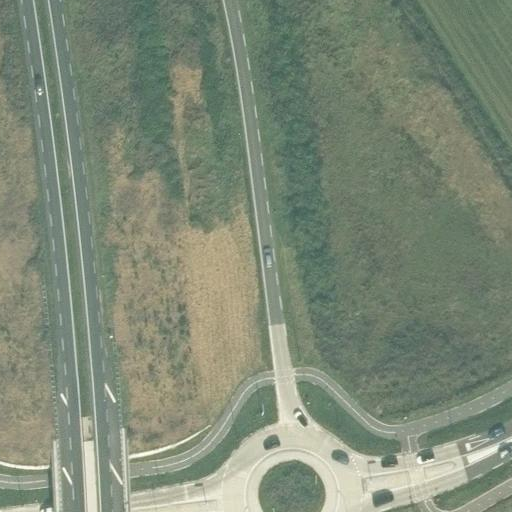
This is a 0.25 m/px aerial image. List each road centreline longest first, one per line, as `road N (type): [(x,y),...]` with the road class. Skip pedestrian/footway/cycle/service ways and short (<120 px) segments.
road 1 (primary): [(25,0),(60,259),(79,511)]
road 2 (primary): [(103,511),(86,254),(53,0)]
road 3 (primary): [(296,441),(227,0)]
road 4 (primary): [(237,488),(44,511)]
road 5 (primary): [(347,507),(442,482),(481,453)]
road 6 (primary): [(481,453),(344,478)]
